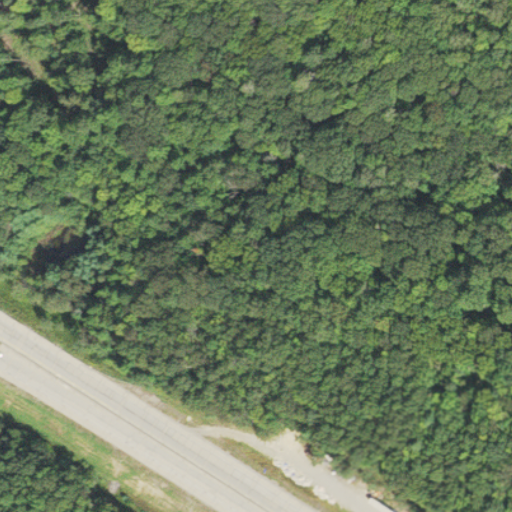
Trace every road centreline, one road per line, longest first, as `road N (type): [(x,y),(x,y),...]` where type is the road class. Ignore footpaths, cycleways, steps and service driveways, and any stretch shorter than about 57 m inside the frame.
road 1 (motorway): [(285,511),(0,330)]
road 2 (motorway): [(0,373),(230,511)]
